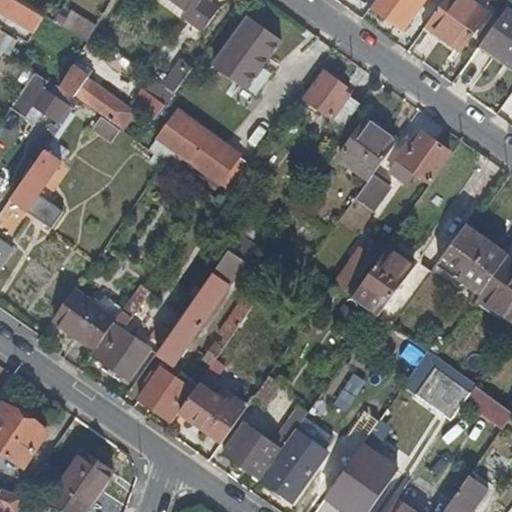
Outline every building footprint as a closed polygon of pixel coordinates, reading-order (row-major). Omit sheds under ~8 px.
[(0,0),(0,12),(34,33),(44,18),(19,4),(12,0),(0,0)] [(173,0),(188,11),(184,17),(205,33),(221,11),(205,0),(173,0)] [(426,0),(377,0),(371,9),(403,32),(408,26),(426,0)] [(441,5),(434,0),(426,0),(408,26),(420,35),(426,27),(441,5)] [(471,0),(445,0),(441,5),(426,27),(459,51),(487,13),(470,1),(471,0)] [(74,12),(62,30),(87,44),(98,27),(74,12)] [(480,46),(511,68),(511,17),(505,12),(480,46)] [(247,91),(262,70),(282,43),(248,19),(214,66),(247,91)] [(183,61),(164,87),(175,95),(194,69),(183,61)] [(73,70),(89,81),(95,74),(79,63),(73,70)] [(139,117),(89,81),(73,70),(62,85),(60,89),(74,99),(76,96),(128,132),(139,117)] [(271,76),(262,70),(247,91),(256,97),(271,76)] [(43,89),(48,82),(35,74),(10,110),(26,121),(28,118),(36,124),(42,115),(56,125),(68,107),(43,89)] [(332,120),(342,127),(344,129),(360,106),(342,93),(345,89),(325,74),(305,101),(332,120)] [(145,92),(166,107),(175,95),(164,87),(154,80),(145,92)] [(50,132),(55,136),(57,133),(79,102),(74,99),(60,89),(48,82),(43,89),(68,107),(56,125),(50,132)] [(166,107),(145,92),(135,105),(156,120),(166,107)] [(190,163),(220,184),(233,193),(252,167),(178,113),(158,141),(159,141),(185,159),(190,163)] [(109,144),(119,131),(100,118),(91,130),(109,144)] [(342,127),(332,120),(328,125),(338,133),(342,127)] [(341,159),(370,180),(371,179),(397,143),(366,122),(341,159)] [(55,136),(50,132),(47,129),(29,153),(39,160),(45,150),(55,136)] [(72,144),(57,133),(55,136),(45,150),(60,162),(72,144)] [(409,144),(390,171),(408,184),(416,173),(428,182),(450,153),(422,134),(413,147),(409,144)] [(185,159),(159,141),(150,154),(164,163),(176,172),(185,159)] [(59,164),(60,162),(45,150),(39,160),(10,200),(51,228),(63,211),(47,200),(38,194),(59,164)] [(220,184),(190,163),(181,176),(206,194),(211,197),(220,184)] [(68,170),(59,164),(38,194),(47,200),(68,170)] [(388,191),(371,179),(370,180),(355,201),(373,213),(388,191)] [(231,286),(266,237),(248,224),(157,355),(174,367),(231,286)] [(391,229),(397,232),(400,228),(395,224),(391,229)] [(508,257),(465,226),(457,237),(440,260),(437,265),(479,296),(508,257)] [(0,265),(11,250),(0,241),(0,265)] [(298,246),(291,255),(308,267),(314,258),(298,246)] [(375,315),(392,327),(429,276),(416,266),(415,268),(388,249),(352,299),(362,306),(375,315)] [(360,250),(334,286),(350,297),(359,285),(357,284),(374,260),(360,250)] [(478,298),(511,323),(511,258),(509,256),(508,257),(479,296),(478,298)] [(151,292),(141,286),(123,312),(132,319),(151,292)] [(99,310),(73,292),(53,321),(96,351),(114,325),(123,312),(106,300),(99,310)] [(191,378),(199,384),(255,303),(245,296),(218,335),(223,338),(217,346),(215,344),(191,378)] [(151,351),(114,325),(96,351),(92,356),(130,382),(151,351)] [(451,420),(474,383),(437,360),(414,398),(451,420)] [(139,401),(171,423),(179,412),(197,387),(197,386),(181,375),(177,380),(161,369),(156,376),(151,373),(138,392),(143,395),(139,401)] [(280,387),(267,378),(252,401),(264,409),(280,387)] [(179,412),(223,442),(247,408),(224,391),(216,401),(197,387),(179,412)] [(491,419),(500,405),(477,389),(475,388),(465,401),(491,419)] [(46,432),(4,404),(0,409),(0,452),(23,467),(46,432)] [(491,419),(504,428),(507,424),(511,417),(511,414),(500,405),(491,419)] [(274,445),(249,428),(240,442),(234,438),(223,454),(261,480),(278,456),(293,434),(307,414),(308,413),(300,407),(288,424),(274,445)] [(323,425),(307,414),(293,434),(304,441),(310,445),(323,425)] [(240,442),(249,428),(244,424),(234,438),(240,442)] [(309,478),(295,469),(288,464),(304,441),(293,434),(278,456),(280,458),(263,482),(275,491),(281,495),(292,503),(309,478)] [(334,461),(347,470),(352,463),(365,444),(351,435),(334,461)] [(83,453),(46,506),(63,511),(84,511),(105,481),(111,473),(83,453)] [(295,469),(309,478),(317,466),(303,457),(295,469)] [(369,511),(386,487),(352,463),(347,470),(328,497),(349,511),(369,511)] [(470,477),(484,487),(489,478),(476,469),(470,477)] [(484,487),(470,477),(445,511),(473,511),(489,490),(484,487)] [(105,481),(84,511),(89,511),(109,484),(105,481)] [(0,511),(6,511),(13,494),(0,489),(0,511)] [(281,495),(275,491),(272,495),(278,499),(281,495)] [(387,511),(414,511),(396,499),(387,511)]
